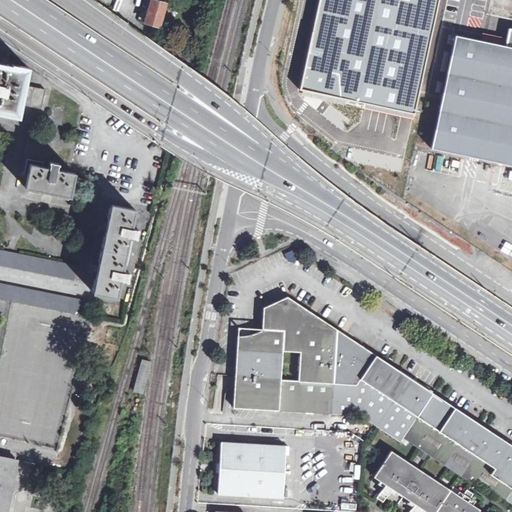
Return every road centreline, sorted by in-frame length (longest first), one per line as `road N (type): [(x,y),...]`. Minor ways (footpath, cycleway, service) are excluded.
road 1 (unclassified): [(511,292),(296,148),(248,101)]
road 2 (unclassified): [(230,213),(306,233),(511,366)]
road 3 (secondary): [(277,173),(11,0)]
road 4 (secondary): [(0,25),(162,129),(277,173)]
road 5 (residential): [(184,511),(197,375),(230,213)]
road 6 (secondary): [(511,330),(277,173)]
road 7 (secondary): [(277,173),(177,78),(69,0)]
road 8 (unknown): [(511,191),(440,176),(420,168),(407,150),(406,96),(431,0)]
